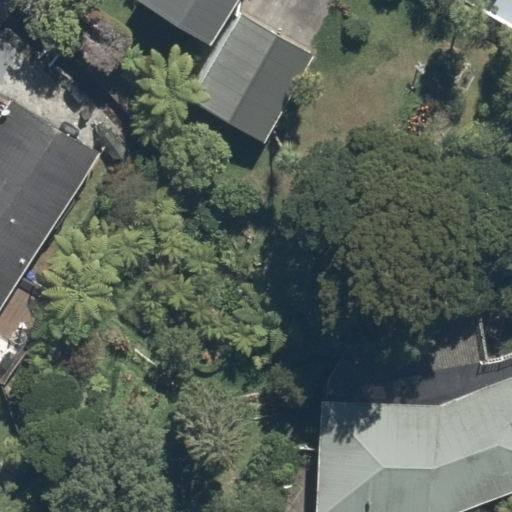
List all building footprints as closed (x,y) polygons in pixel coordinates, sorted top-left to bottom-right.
[(157,0),(197,27),(215,0),(157,0)] [(338,0),(235,0),(184,82),(258,129),(338,0)] [(511,0),(478,0),(511,19),(511,0)] [(0,64),(0,270),(88,114),(0,64)] [(425,507),(466,482),(511,451),(511,344),(442,371),(446,382),(309,377),(305,503),(425,507)]
